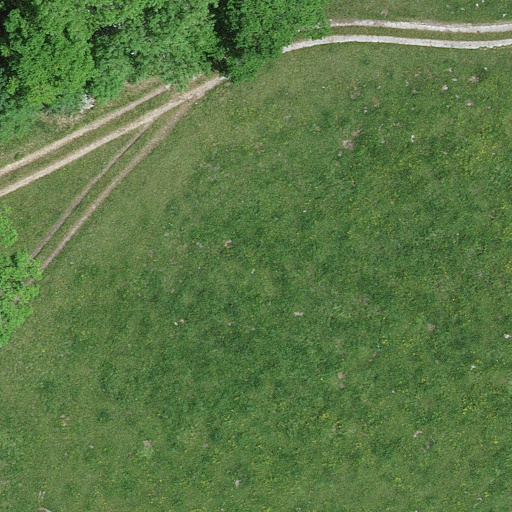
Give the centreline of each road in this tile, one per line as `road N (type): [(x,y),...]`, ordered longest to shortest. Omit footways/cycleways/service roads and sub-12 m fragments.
road 1 (track): [(0,179),(291,38),(364,29),(511,33)]
road 2 (track): [(174,93),(0,304)]
